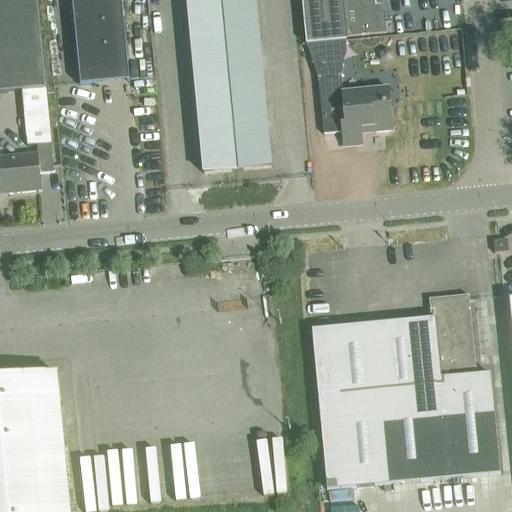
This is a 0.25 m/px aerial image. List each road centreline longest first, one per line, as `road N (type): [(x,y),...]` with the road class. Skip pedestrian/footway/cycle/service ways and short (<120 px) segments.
road 1 (unclassified): [(0,247),(482,200)]
road 2 (unclassified): [(482,200),(469,0)]
